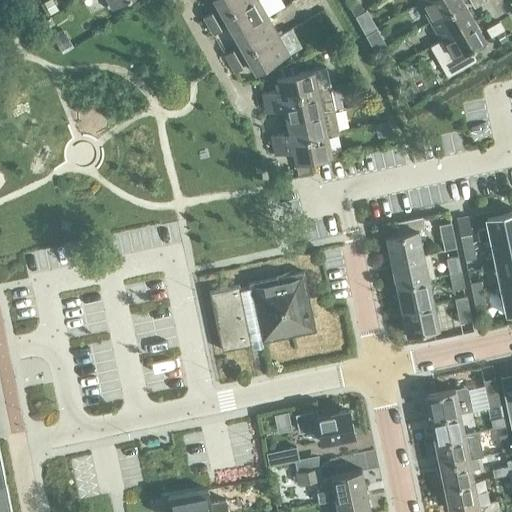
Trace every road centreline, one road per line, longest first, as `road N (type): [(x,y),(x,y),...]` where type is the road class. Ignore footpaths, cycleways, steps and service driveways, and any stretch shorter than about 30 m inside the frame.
road 1 (residential): [(104,426),(377,370)]
road 2 (residential): [(377,370),(341,196)]
road 3 (residential): [(408,511),(377,370)]
road 4 (residential): [(377,370),(511,341)]
road 5 (unknown): [(186,240),(109,258),(91,275),(112,279)]
